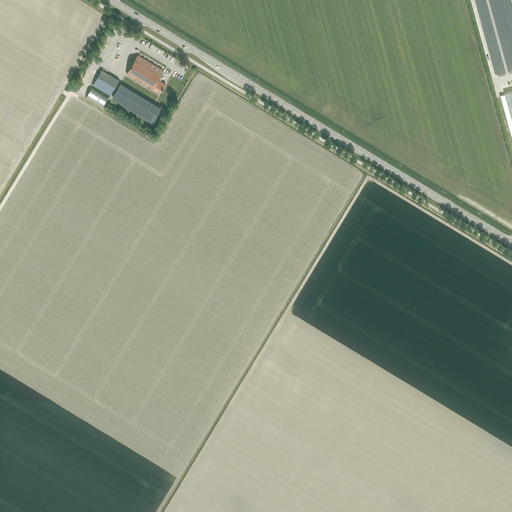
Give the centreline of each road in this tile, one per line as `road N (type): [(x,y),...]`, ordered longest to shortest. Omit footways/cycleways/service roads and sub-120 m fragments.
road 1 (primary): [(511,244),(109,0)]
road 2 (track): [(0,209),(73,90)]
